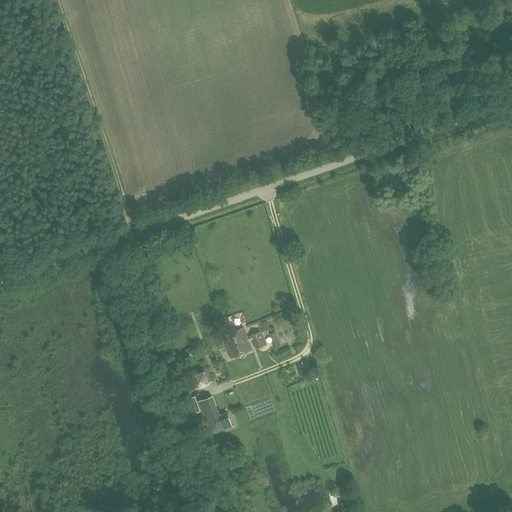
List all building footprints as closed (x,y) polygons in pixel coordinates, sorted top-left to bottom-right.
[(221,348),(225,360),(253,350),(244,327),(223,335),(227,346),(221,348)] [(251,335),(256,348),(267,344),(262,332),(251,335)] [(189,374),(194,388),(211,381),(206,367),(189,374)] [(200,410),(195,395),(190,397),(196,412),(200,410)] [(212,433),(232,425),(227,412),(220,415),(212,396),(199,401),(212,433)] [(242,486),(234,490),(238,498),(246,495),(242,486)]
